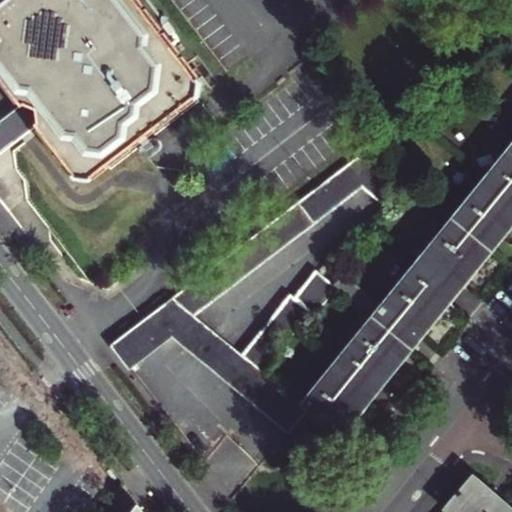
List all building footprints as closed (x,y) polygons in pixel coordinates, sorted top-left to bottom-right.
[(0,0),(0,75),(25,106),(17,112),(17,125),(30,126),(36,120),(78,172),(97,173),(202,88),(203,71),(144,0),(0,0)] [(17,125),(17,112),(0,126),(0,149),(30,126),(17,125)] [(308,406),(340,432),(511,217),(511,133),(382,297),(348,269),(337,282),(372,311),(300,399),(308,406)] [(350,192),(363,182),(382,160),(364,145),(334,168),(350,192)] [(363,182),(375,191),(394,169),(382,160),(363,182)] [(338,201),(350,192),(334,168),(321,178),(338,201)] [(404,178),(394,169),(375,191),(387,200),(404,178)] [(326,210),(338,201),(321,178),(309,188),(326,210)] [(326,210),(309,188),(296,197),(314,220),(326,210)] [(314,220),(296,197),(284,207),(302,229),(314,220)] [(284,207),(274,215),(292,238),(302,229),(284,207)] [(292,238),(274,215),(262,224),(279,247),(292,238)] [(279,247),(262,224),(251,233),(268,256),(279,247)] [(268,256),(251,233),(238,242),(257,265),(268,256)] [(257,265),(238,242),(228,251),(245,274),(257,265)] [(228,251),(215,260),(233,283),(245,274),(228,251)] [(233,283),(215,260),(203,269),(222,292),(233,283)] [(317,266),(305,280),(326,296),(337,282),(326,274),(317,266)] [(222,292),(203,269),(190,280),(209,302),(222,292)] [(209,302),(190,280),(171,295),(190,310),(195,313),(209,302)] [(294,293),(312,306),(315,309),(326,296),(305,280),(294,293)] [(291,291),(282,302),(302,318),(312,306),(294,293),(291,291)] [(171,331),(190,310),(171,295),(146,314),(164,336),(171,331)] [(282,302),(272,314),(292,330),(302,318),(282,302)] [(171,331),(186,343),(204,321),(195,313),(190,310),(171,331)] [(164,336),(146,314),(135,322),(153,344),(164,336)] [(292,330),(272,314),(261,325),(282,342),(292,330)] [(204,321),(186,343),(196,352),(215,330),(204,321)] [(153,344),(135,322),(123,332),(141,354),(153,344)] [(261,325),(251,338),(272,355),(282,342),(261,325)] [(215,330),(196,352),(208,361),(227,339),(215,330)] [(129,362),(141,354),(123,332),(112,340),(129,362)] [(272,355),(251,338),(240,350),(250,358),(261,368),(272,355)] [(238,349),(227,339),(208,361),(220,371),(238,349)] [(240,350),(238,349),(220,371),(230,380),(250,358),(240,350)] [(250,358),(230,380),(242,390),(261,368),(250,358)] [(261,368),(242,390),(254,400),(273,377),(261,368)] [(254,400),(266,410),(284,387),(273,377),(254,400)] [(284,387),(266,410),(277,420),(297,397),(284,387)] [(277,420),(289,429),(308,406),(300,399),(297,397),(277,420)] [(196,454),(223,438),(204,405),(177,421),(196,454)] [(470,480),(444,511),(491,511),(498,504),(470,480)]
